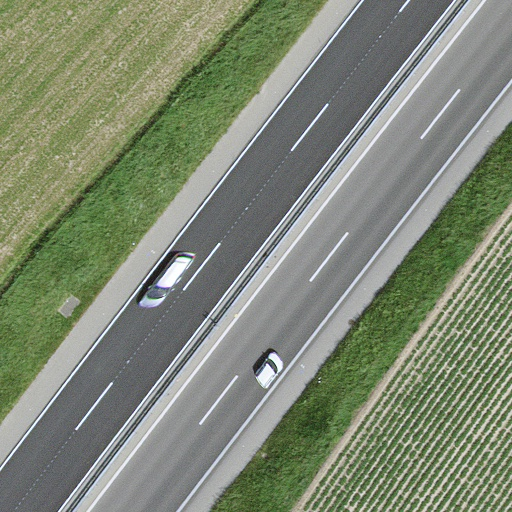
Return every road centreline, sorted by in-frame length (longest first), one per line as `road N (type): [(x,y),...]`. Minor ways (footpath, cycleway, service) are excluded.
road 1 (motorway): [(407,0),(12,511)]
road 2 (motorway): [(131,511),(511,22)]
